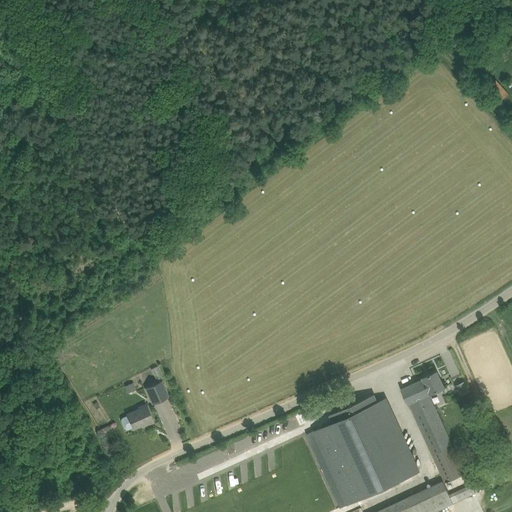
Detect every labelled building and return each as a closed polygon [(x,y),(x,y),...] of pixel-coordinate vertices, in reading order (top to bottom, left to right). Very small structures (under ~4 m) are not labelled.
[(410,403),(434,454),(447,481),(466,472),(453,445),(429,394),(445,387),(437,371),(423,377),(424,379),(402,389),(408,403),(410,403)] [(153,403),(164,399),(169,397),(162,381),(147,388),(153,403)] [(134,382),(125,386),(128,393),(137,389),(134,382)] [(330,414),(333,422),(314,430),(347,504),(419,471),(386,398),(378,401),(375,394),(330,414)] [(147,424),(154,421),(147,404),(139,408),(140,409),(127,414),(128,415),(124,417),(122,419),(122,421),(125,427),(126,429),(129,429),(133,427),(134,428),(146,423),(147,424)] [(445,481),(406,499),(411,511),(433,511),(455,502),(445,481)] [(456,501),(477,492),(472,483),(452,492),(456,501)]
